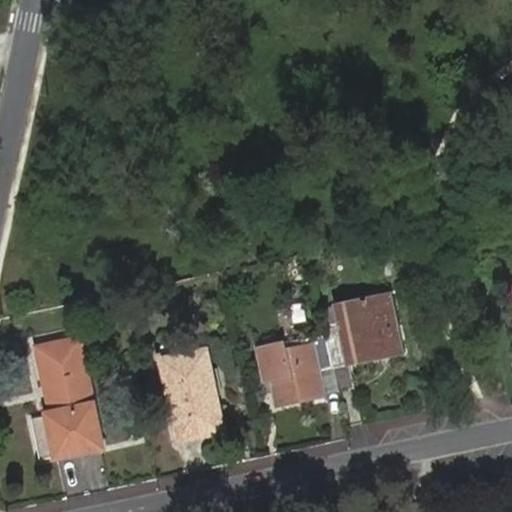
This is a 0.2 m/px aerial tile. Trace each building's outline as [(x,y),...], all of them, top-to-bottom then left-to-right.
[(344,320),(330,324),(332,332),(339,366),(385,357),(383,351),(402,347),(389,292),(358,299),(359,303),(342,306),(344,320)] [(326,369),(339,366),(332,332),(315,336),(317,344),(290,350),(289,342),(265,347),(272,381),(280,380),(282,389),(285,403),(331,393),(326,369)] [(317,344),(315,336),(289,342),(290,350),(317,344)] [(44,350),(60,415),(38,420),(47,461),(107,446),(83,341),(44,350)] [(383,351),(385,357),(403,353),(402,347),(383,351)] [(167,359),(185,440),(229,430),(211,349),(167,359)] [(274,390),(282,389),(280,380),(272,381),(274,390)]
